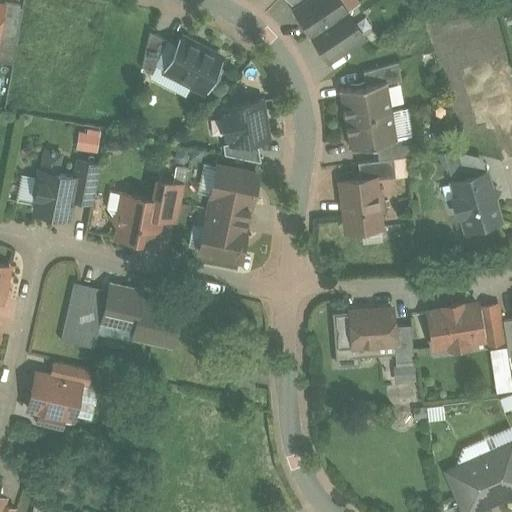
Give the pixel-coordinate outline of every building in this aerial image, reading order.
[(309,0),(296,9),(312,34),(347,11),(339,0),(309,0)] [(359,3),(356,0),(339,0),(347,11),(359,3)] [(23,7),(3,3),(2,5),(2,7),(3,7),(0,24),(0,39),(17,42),(23,7)] [(347,11),(312,34),(329,59),(363,36),(347,11)] [(168,41),(150,30),(142,66),(153,72),(157,63),(164,67),(175,44),(167,42),(168,41)] [(223,58),(179,36),(175,44),(164,67),(163,68),(207,91),(223,58)] [(398,60),(364,70),(366,84),(386,80),(387,81),(401,79),(398,60)] [(366,84),(340,88),(345,118),(391,110),(387,81),(386,80),(366,84)] [(260,99),(227,105),(228,110),(222,111),(227,138),(232,137),(233,142),(257,138),(267,137),(260,99)] [(406,107),(391,110),(396,139),(376,143),(379,159),(394,158),(414,155),(411,135),(406,107)] [(391,110),(345,118),(350,147),(376,143),(396,139),(391,110)] [(105,132),(84,126),(78,146),(99,152),(105,132)] [(257,138),(233,142),(223,143),(225,154),(261,161),(257,138)] [(459,149),(444,151),(451,175),(465,171),(459,149)] [(61,153),(45,150),(42,170),(40,169),(35,192),(38,196),(35,210),(70,217),(73,197),(77,177),(76,176),(58,173),(61,153)] [(379,159),(358,162),(360,179),(376,177),(376,178),(396,176),(394,158),(379,159)] [(99,164),(79,160),(76,176),(77,177),(73,197),(91,201),(99,164)] [(258,173),(217,165),(211,194),(213,195),(250,202),(252,203),(258,173)] [(488,176),(474,180),(472,175),(453,180),(457,196),(453,197),(458,214),(462,213),(466,228),(500,219),(494,197),(497,190),(491,187),(488,176)] [(360,179),(341,181),(346,229),(381,225),(380,211),(383,207),(381,194),(377,191),(376,178),(376,177),(360,179)] [(185,183),(157,178),(153,198),(163,200),(160,215),(178,218),(185,183)] [(153,198),(127,193),(125,207),(113,215),(119,224),(117,235),(154,242),(160,215),(163,200),(153,198)] [(250,202),(213,195),(210,208),(247,216),(250,202)] [(247,216),(210,208),(207,221),(245,229),(247,216)] [(207,221),(205,221),(199,250),(240,259),(247,230),(245,229),(207,221)] [(0,300),(1,301),(9,266),(0,263),(0,300)] [(108,289),(74,281),(61,339),(95,347),(101,322),(108,289)] [(143,288),(110,281),(108,289),(101,322),(133,329),(132,338),(173,347),(182,305),(142,296),(143,288)] [(453,306),(428,310),(434,346),(450,343),(451,347),(468,344),(467,340),(483,338),(483,337),(478,307),(477,302),(461,305),(461,302),(452,303),(453,306)] [(496,304),(478,307),(483,337),(487,336),(488,342),(502,340),(496,304)] [(393,308),(353,311),(352,310),(332,311),(336,361),(350,360),(352,358),(354,356),(354,354),(355,353),(355,351),(372,350),(378,343),(394,342),(396,342),(394,325),(393,308)] [(511,318),(503,320),(509,355),(511,354),(511,318)] [(411,324),(394,325),(396,342),(394,342),(396,361),(414,360),(411,324)] [(91,368),(56,360),(52,374),(82,381),(81,382),(87,383),(91,368)] [(256,374),(237,369),(234,381),(253,386),(256,374)] [(52,374),(37,371),(28,408),(41,411),(64,416),(73,418),(81,382),(82,381),(52,374)] [(511,393),(503,396),(507,409),(511,407),(511,393)] [(64,416),(41,411),(38,423),(61,429),(64,416)] [(511,442),(499,449),(511,477),(511,442)] [(499,451),(470,464),(469,462),(449,471),(467,511),(511,491),(511,477),(499,449),(498,449),(499,451)] [(55,511),(58,506),(35,500),(31,511),(55,511)]
